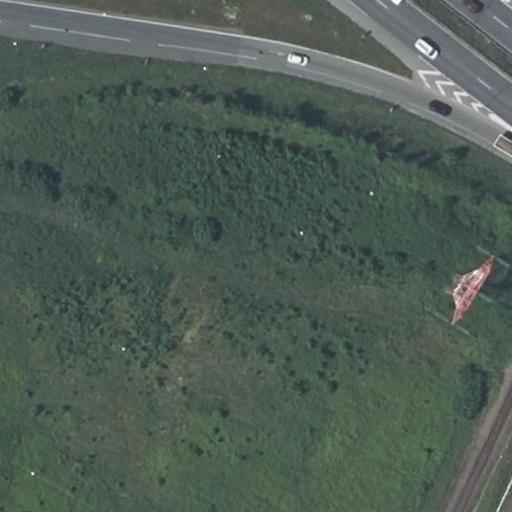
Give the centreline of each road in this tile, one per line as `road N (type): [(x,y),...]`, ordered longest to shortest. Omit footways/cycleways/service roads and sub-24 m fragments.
road 1 (trunk): [(0,11),(323,63),(442,106),(511,145)]
road 2 (trunk): [(377,0),(511,105)]
